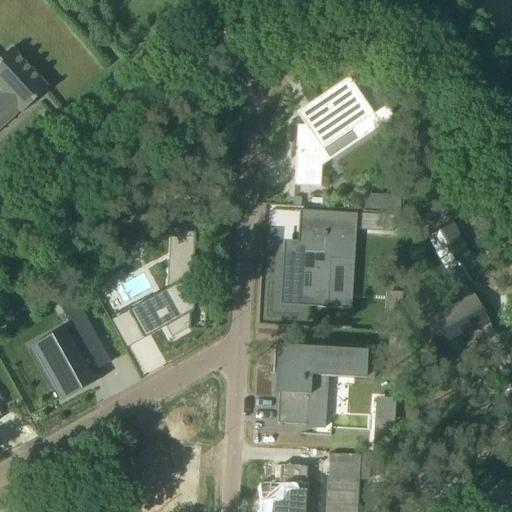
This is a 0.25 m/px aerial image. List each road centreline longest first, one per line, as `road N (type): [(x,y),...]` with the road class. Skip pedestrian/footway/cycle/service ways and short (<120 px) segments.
road 1 (residential): [(235,95),(277,58),(331,39),(385,45),(424,67),(511,224)]
road 2 (tertiary): [(0,221),(237,2)]
road 3 (residential): [(0,467),(230,348)]
road 4 (residential): [(230,348),(235,95)]
road 5 (residential): [(226,511),(230,348)]
